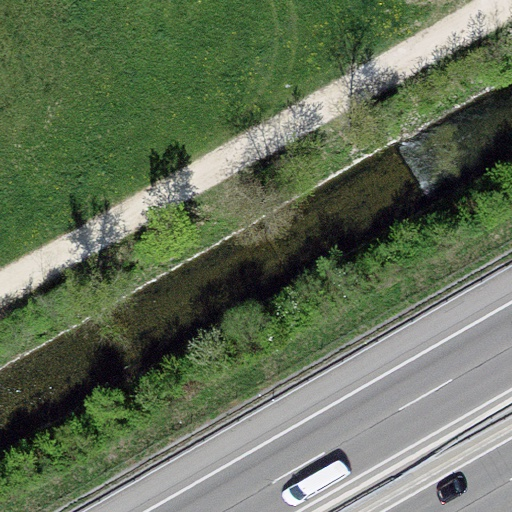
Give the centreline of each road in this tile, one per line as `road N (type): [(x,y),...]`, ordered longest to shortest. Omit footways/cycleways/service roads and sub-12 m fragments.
road 1 (track): [(505,0),(0,287)]
road 2 (motorway): [(511,345),(221,511)]
